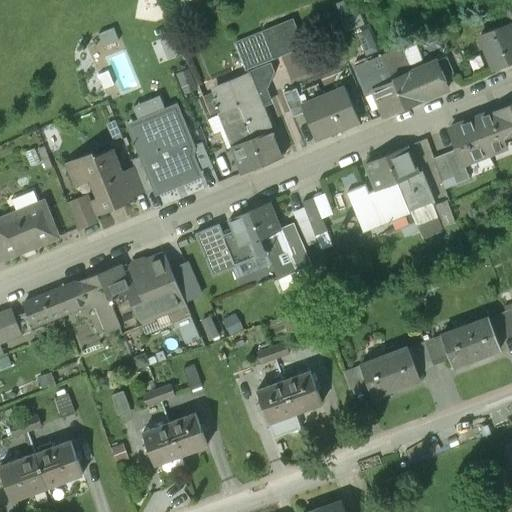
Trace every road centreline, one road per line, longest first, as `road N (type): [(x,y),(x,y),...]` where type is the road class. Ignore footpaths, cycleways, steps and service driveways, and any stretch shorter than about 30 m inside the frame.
road 1 (residential): [(0,287),(511,83)]
road 2 (residential): [(511,399),(216,511)]
